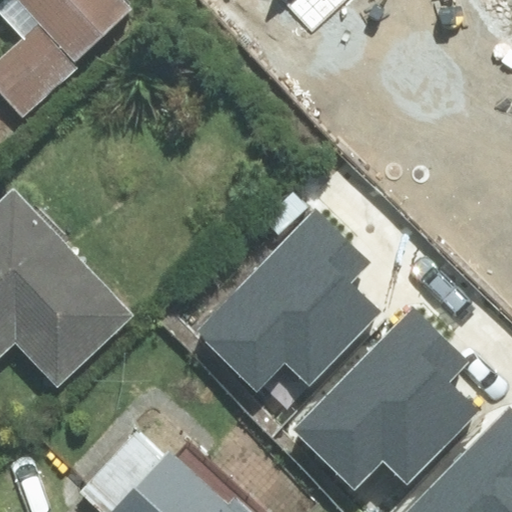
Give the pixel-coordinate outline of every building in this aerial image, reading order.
[(119,0),(23,0),(42,20),(0,59),(0,92),(21,115),(131,11),(119,0)] [(283,0),(312,30),(344,0),(283,0)] [(499,10),(489,0),(417,0),(397,19),(453,80),(499,38),(485,22),(499,10)] [(13,192),(0,204),(0,352),(16,338),(59,383),(131,315),(13,192)] [(316,217),(200,328),(263,393),(287,369),(309,382),(378,316),(344,280),(361,263),(316,217)] [(422,309),(297,425),(354,486),(388,467),(416,489),(477,410),(442,383),(468,366),(463,352),(422,309)] [(511,511),(511,411),(406,511),(511,511)] [(80,491),(101,511),(113,511),(166,457),(138,430),(80,491)] [(234,511),(169,453),(166,457),(113,511),(234,511)]
